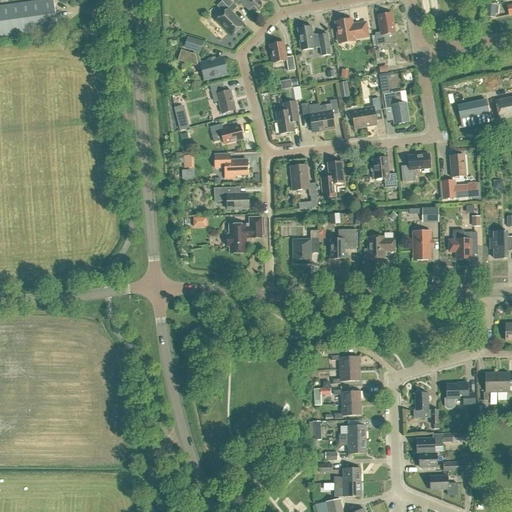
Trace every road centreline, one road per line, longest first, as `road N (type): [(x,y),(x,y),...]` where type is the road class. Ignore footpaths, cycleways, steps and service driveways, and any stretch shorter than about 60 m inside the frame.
road 1 (tertiary): [(485,291),(272,296),(156,287)]
road 2 (tertiary): [(156,287),(134,0)]
road 3 (residential): [(265,155),(434,138),(420,52)]
road 4 (residential): [(371,0),(283,14),(240,53),(265,155)]
road 5 (residential): [(446,511),(396,486),(392,385),(475,352)]
road 6 (tertiary): [(0,300),(156,287)]
road 7 (tertiary): [(182,434),(156,287)]
